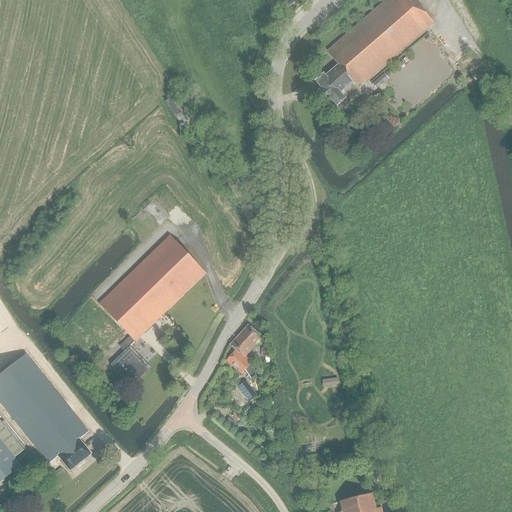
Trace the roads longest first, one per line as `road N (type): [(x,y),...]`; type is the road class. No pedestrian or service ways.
road 1 (tertiary): [(179,416),(272,249),(280,207),(273,75),(288,40),(327,0)]
road 2 (unclassified): [(284,511),(255,477),(179,416)]
road 3 (tertiary): [(89,511),(179,416)]
